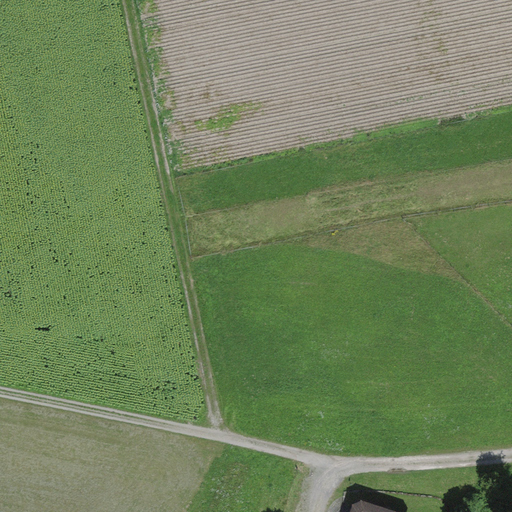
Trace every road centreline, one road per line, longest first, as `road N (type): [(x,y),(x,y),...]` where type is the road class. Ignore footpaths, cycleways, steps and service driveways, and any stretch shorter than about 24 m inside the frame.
road 1 (track): [(227,436),(132,0)]
road 2 (track): [(511,447),(363,459),(227,436)]
road 3 (track): [(227,436),(0,393)]
